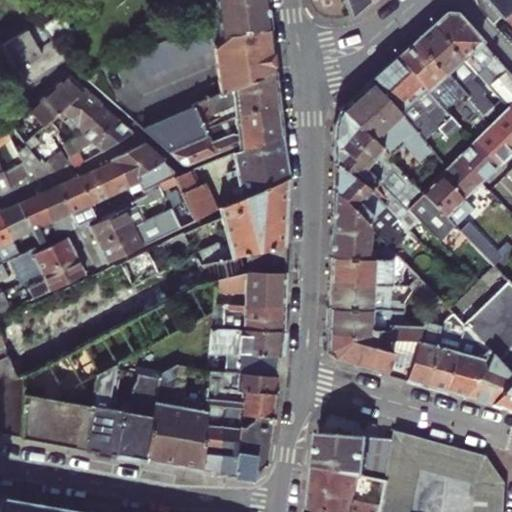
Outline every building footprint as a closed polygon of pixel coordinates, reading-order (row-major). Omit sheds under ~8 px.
[(14,0),(22,15),(34,10),(29,0),(14,0)] [(216,0),(202,0),(205,23),(218,21),(216,0)] [(266,0),(216,0),(218,21),(205,23),(215,45),(226,35),(269,27),(266,0)] [(371,1),(370,0),(347,0),(353,16),(371,1)] [(511,0),(501,0),(511,12),(511,0)] [(435,24),(478,72),(510,107),(511,104),(511,72),(459,13),(448,12),(435,24)] [(30,80),(65,57),(41,24),(39,20),(32,23),(34,28),(1,45),(22,78),(30,80)] [(205,23),(128,55),(139,82),(217,49),(215,45),(205,23)] [(435,24),(417,40),(445,72),(446,70),(470,98),(485,116),(495,107),(479,88),(481,87),(472,77),(478,72),(435,24)] [(274,70),(269,27),(226,35),(215,45),(217,49),(220,93),(274,70)] [(417,40),(399,56),(451,114),(470,98),(446,70),(445,72),(417,40)] [(451,114),(399,56),(372,81),(426,141),(453,117),(451,114)] [(220,93),(195,104),(205,129),(208,127),(206,122),(215,118),(214,115),(233,106),(235,116),(277,98),(274,70),(220,93)] [(61,121),(64,123),(71,130),(75,127),(101,104),(67,74),(29,108),(43,124),(46,122),(57,111),(64,118),(61,121)] [(426,141),(372,81),(342,108),(391,154),(405,141),(430,170),(442,158),(426,141)] [(233,148),(234,151),(282,132),(281,130),(277,98),(235,116),(237,130),(211,142),(207,133),(167,150),(182,162),(185,163),(188,163),(233,146),(233,148)] [(90,140),(117,119),(101,104),(75,127),(79,129),(65,147),(72,155),(76,151),(90,140)] [(205,129),(195,104),(142,128),(167,150),(207,133),(205,129)] [(511,108),(510,107),(493,123),(511,142),(511,108)] [(336,125),(335,147),(341,147),(381,176),(420,216),(437,234),(447,225),(453,220),(424,191),(389,159),(392,155),(391,154),(342,108),(336,125)] [(57,111),(46,122),(55,132),(64,123),(61,121),(64,118),(57,111)] [(90,140),(102,150),(131,132),(117,119),(90,140)] [(500,164),(511,152),(511,142),(493,123),(476,140),(500,164)] [(24,132),(20,135),(25,141),(28,137),(24,132)] [(282,132),(234,151),(240,198),(267,188),(286,179),(289,178),(288,176),(282,132)] [(459,157),(483,181),(500,164),(476,140),(459,157)] [(25,141),(17,148),(29,173),(41,163),(25,141)] [(135,173),(163,160),(143,143),(115,156),(129,185),(139,181),(135,173)] [(335,147),(334,159),(367,184),(385,202),(399,217),(415,233),(419,228),(414,222),(420,216),(381,176),(341,147),(335,147)] [(29,173),(17,148),(2,161),(13,186),(29,173)] [(48,159),(55,169),(68,161),(60,150),(48,159)] [(76,151),(72,155),(77,160),(82,159),(76,151)] [(111,162),(79,176),(91,203),(129,185),(115,156),(110,159),(111,162)] [(466,198),(483,181),(459,157),(442,174),(466,198)] [(367,184),(334,159),(333,189),(372,228),(387,243),(392,248),(403,236),(392,224),(377,210),(385,202),(367,184)] [(178,173),(163,160),(135,173),(139,181),(143,188),(156,183),(156,182),(170,177),(178,173)] [(0,191),(13,186),(2,161),(0,162),(0,191)] [(442,174),(424,191),(453,220),(456,223),(473,206),(466,198),(442,174)] [(79,176),(58,185),(70,213),(72,212),(76,225),(84,222),(78,209),(91,203),(79,176)] [(156,182),(159,189),(173,182),(170,177),(156,182)] [(221,217),(230,239),(237,254),(256,248),(286,245),(286,179),(267,188),(266,197),(221,217)] [(96,244),(136,224),(130,213),(131,212),(129,208),(160,194),(156,183),(143,188),(140,189),(142,195),(125,203),(127,207),(86,226),(96,244)] [(70,213),(58,185),(40,193),(52,220),(57,233),(76,225),(72,212),(70,213)] [(219,212),(221,217),(266,197),(267,188),(240,198),(228,205),(218,210),(219,212)] [(371,247),(372,228),(333,189),(331,256),(392,261),(398,253),(392,248),(387,243),(383,248),(371,247)] [(40,193),(20,202),(32,229),(37,242),(44,239),(38,227),(52,220),(40,193)] [(20,202),(1,211),(13,238),(32,229),(20,202)] [(399,217),(385,202),(377,210),(392,224),(399,217)] [(0,243),(13,238),(1,211),(0,210),(0,243)] [(104,263),(175,230),(169,218),(145,230),(142,221),(136,224),(96,244),(104,263)] [(453,220),(447,225),(453,232),(459,226),(456,223),(453,220)] [(471,222),(462,230),(479,248),(488,239),(471,222)] [(183,231),(147,249),(154,263),(158,273),(194,256),(184,233),(183,231)] [(41,271),(73,255),(64,237),(40,247),(37,242),(19,252),(27,266),(36,261),(41,271)] [(230,239),(194,256),(199,266),(237,254),(230,239)] [(504,257),(488,239),(479,248),(496,265),(504,257)] [(44,327),(59,357),(214,283),(250,268),(287,269),(289,245),(286,245),(256,248),(237,254),(199,266),(194,256),(158,273),(44,327)] [(147,249),(113,265),(120,278),(154,263),(147,249)] [(27,266),(19,252),(0,261),(0,279),(6,277),(11,286),(39,272),(41,271),(36,261),(27,266)] [(456,254),(446,265),(468,288),(478,277),(456,254)] [(82,273),(73,255),(41,271),(39,272),(44,282),(28,290),(32,299),(82,273)] [(331,256),(330,280),(391,284),(392,261),(331,256)] [(245,290),(245,302),(286,305),(287,269),(250,268),(214,283),(212,305),(220,304),(221,292),(245,290)] [(419,274),(408,287),(415,288),(418,285),(423,278),(419,274)] [(88,277),(33,304),(40,318),(95,292),(88,277)] [(464,321),(468,325),(490,348),(483,355),(483,366),(466,395),(492,402),(511,381),(511,372),(505,365),(501,361),(510,350),(511,348),(511,281),(508,277),(464,321)] [(441,297),(423,278),(418,285),(436,304),(441,297)] [(391,284),(330,280),(330,306),(407,311),(408,306),(394,304),(395,284),(391,284)] [(96,371),(115,362),(212,313),(212,309),(212,305),(214,283),(59,357),(41,365),(24,374),(22,438),(83,449),(96,371)] [(0,314),(11,310),(2,292),(0,292),(0,314)] [(212,313),(211,328),(246,328),(283,331),(286,305),(245,302),(220,304),(212,305),(212,309),(224,308),(224,312),(212,313)] [(407,311),(330,306),(328,331),(371,335),(371,339),(420,341),(425,328),(407,326),(407,311)] [(426,384),(448,326),(433,322),(436,311),(432,310),(425,328),(420,341),(407,379),(426,384)] [(16,312),(0,319),(0,334),(1,337),(23,326),(16,312)] [(450,320),(448,326),(426,384),(446,389),(466,331),(453,328),(455,321),(450,320)] [(468,325),(466,331),(446,389),(466,395),(483,366),(483,355),(490,348),(468,325)] [(241,352),(280,353),(283,331),(246,328),(211,328),(209,351),(228,351),(226,371),(239,371),(241,352)] [(371,335),(328,331),(328,350),(335,358),(407,379),(420,341),(371,339),(371,335)] [(27,335),(4,346),(15,377),(24,374),(41,365),(27,335)] [(511,357),(511,351),(510,350),(501,361),(505,365),(511,357)] [(278,374),(280,353),(241,352),(239,371),(278,374)] [(83,449),(114,454),(122,404),(109,401),(115,362),(96,371),(83,449)] [(159,374),(158,377),(144,459),(201,470),(205,417),(205,411),(171,405),(177,365),(159,374)] [(208,368),(206,401),(233,406),(244,407),(243,416),(274,417),(277,392),(223,388),(224,370),(208,368)] [(226,371),(224,370),(223,388),(277,392),(278,374),(239,371),(226,371)] [(22,438),(24,374),(15,377),(5,377),(3,435),(22,438)] [(144,459),(158,377),(137,374),(136,380),(134,383),(132,386),(133,390),(134,393),(133,401),(142,403),(141,408),(122,404),(114,454),(144,459)] [(511,381),(492,402),(511,407),(511,381)] [(233,406),(206,401),(205,411),(225,415),(231,415),(233,406)] [(233,475),(243,416),(244,407),(233,406),(231,415),(225,415),(224,420),(216,473),(233,475)] [(274,417),(243,416),(233,475),(250,479),(268,461),(274,417)] [(224,420),(205,417),(201,470),(216,473),(224,420)] [(397,436),(392,458),(406,462),(413,433),(399,429),(397,436)] [(397,436),(320,433),(316,466),(364,476),(386,480),(387,480),(389,473),(392,458),(397,436)] [(420,465),(427,437),(413,433),(406,462),(420,465)] [(435,469),(443,441),(427,437),(420,465),(422,466),(435,469)] [(448,473),(456,445),(443,441),(435,469),(448,473)] [(462,476),(470,448),(456,445),(448,473),(462,476)] [(482,452),(470,448),(462,476),(477,480),(502,465),(501,463),(495,458),(489,454),(482,452)] [(406,462),(392,458),(389,473),(418,480),(422,466),(420,465),(406,462)] [(477,493),(507,494),(508,486),(508,482),(508,478),(507,474),(502,465),(477,480),(477,493)] [(358,502),(364,476),(316,466),(311,502),(354,511),(379,511),(380,509),(369,507),(369,504),(358,502)] [(418,480),(389,473),(387,480),(386,480),(385,487),(415,494),(418,480)] [(415,494),(385,487),(382,501),(411,507),(415,494)] [(91,511),(91,510),(87,509),(86,511),(83,511),(66,509),(66,505),(62,505),(61,508),(42,504),(42,501),(38,500),(37,504),(17,500),(17,497),(13,496),(12,499),(2,497),(2,494),(0,493),(0,511),(91,511)] [(476,507),(506,508),(507,494),(477,493),(476,507)] [(410,511),(411,507),(382,501),(380,509),(379,511),(410,511)] [(354,511),(311,502),(309,511),(354,511)]
